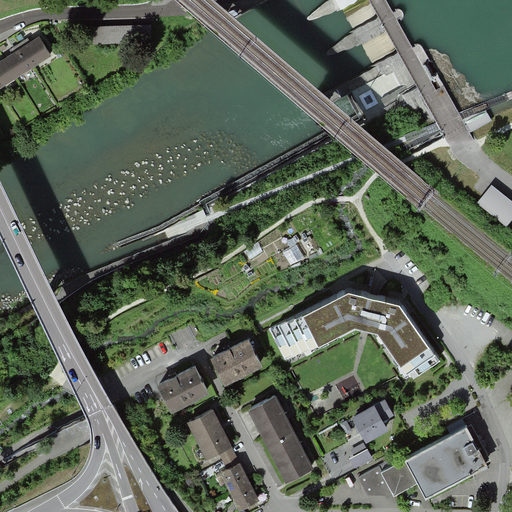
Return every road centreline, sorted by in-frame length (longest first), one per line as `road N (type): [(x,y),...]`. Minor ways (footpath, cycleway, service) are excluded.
road 1 (secondary): [(107,430),(0,207)]
road 2 (residential): [(194,349),(273,499),(294,511)]
road 3 (residential): [(186,0),(13,21)]
